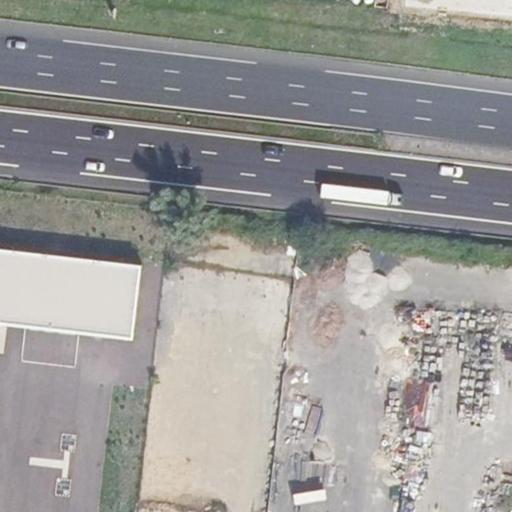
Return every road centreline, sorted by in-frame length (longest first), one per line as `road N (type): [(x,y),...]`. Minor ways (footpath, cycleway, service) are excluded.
road 1 (motorway): [(0,138),(511,202)]
road 2 (motorway): [(511,121),(0,59)]
road 3 (unknown): [(511,276),(377,256),(362,261),(342,441),(351,482),(372,511)]
